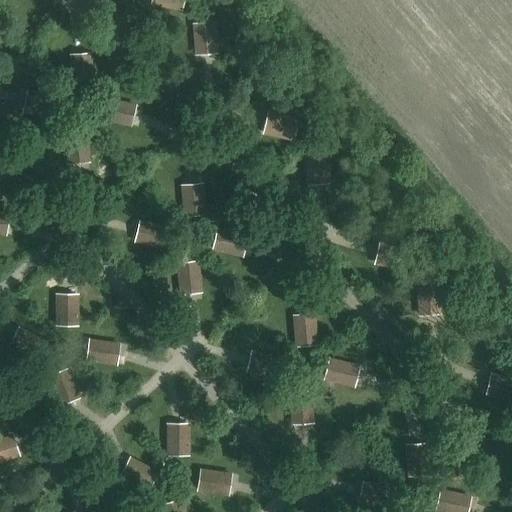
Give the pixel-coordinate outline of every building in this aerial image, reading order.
[(150,0),(150,3),(181,10),(183,0),(150,0)] [(196,56),(211,55),(218,54),(215,22),(193,24),(196,56)] [(92,51),(77,52),(70,52),(73,84),(94,83),(92,51)] [(27,89),(26,96),(22,111),(53,118),(58,97),(27,89)] [(132,126),(134,119),(137,104),(106,97),(101,118),(132,126)] [(265,119),(263,127),(262,133),(293,140),(298,119),(267,112),(265,119)] [(67,162),(82,161),(89,161),(87,129),(65,130),(67,162)] [(307,186),(322,184),(329,184),(326,152),(305,153),(307,186)] [(203,184),(188,185),(181,185),(184,217),(205,216),(203,184)] [(0,233),(4,235),(5,228),(9,213),(0,211),(0,233)] [(139,221),(137,227),(134,242),(165,249),(170,228),(139,221)] [(243,258),(245,251),(248,236),(217,229),(212,250),(243,258)] [(376,249),(374,256),(373,263),(404,270),(409,249),(378,241),(376,249)] [(179,294),(194,293),(201,292),(198,260),(177,262),(179,294)] [(418,316),(424,315),(439,314),(437,282),(415,284),(418,316)] [(75,290),(70,291),(53,292),(56,324),(77,322),(75,290)] [(314,313),(308,314),(292,315),(295,347),(316,345),(314,313)] [(10,341),(8,346),(36,361),(46,342),(18,327),(16,330),(10,341)] [(114,364),(116,359),(119,343),(88,336),(83,357),(114,364)] [(250,350),(248,357),(247,363),(245,371),(276,379),(281,358),(250,350)] [(355,387),(357,380),(360,365),(329,358),(324,379),(355,387)] [(57,403),(75,397),(78,396),(68,365),(47,372),(57,403)] [(511,377),(490,372),(488,379),(485,394),(511,399),(511,377)] [(291,424),(306,422),(313,422),(310,390),(289,391),(291,424)] [(186,420),(170,421),(164,422),(167,454),(188,452),(186,420)] [(0,461),(21,454),(15,437),(14,433),(0,438),(0,461)] [(427,444),(419,444),(405,445),(407,477),(429,476),(427,444)] [(122,473),(119,477),(148,492),(158,473),(129,458),(127,462),(122,473)] [(226,495),(227,490),(231,473),(199,466),(194,487),(226,495)] [(362,480),(360,486),(357,501),(388,508),(393,487),(362,480)] [(442,511),(467,511),(470,502),(471,497),(440,489),(435,510),(442,511)] [(161,511),(184,511),(179,495),(159,502),(161,511)]
